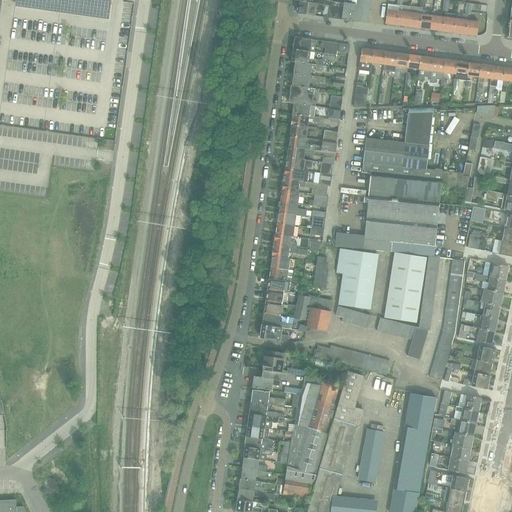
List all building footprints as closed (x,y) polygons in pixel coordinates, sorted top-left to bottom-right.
[(111,0),(15,0),(15,7),(109,20),(111,0)] [(343,0),(343,4),(342,8),(341,20),(352,21),(355,8),(355,4),(355,0),(343,0)] [(312,3),(299,2),(297,14),(315,16),(315,10),(324,12),(325,5),(312,3)] [(471,9),(470,10),(480,12),(481,5),(466,3),(465,8),(471,9)] [(342,8),(337,7),(331,6),(329,18),(341,20),(342,8)] [(399,6),(398,11),(396,25),(408,27),(410,8),(399,6)] [(362,9),(355,8),(352,21),(360,23),(362,9)] [(422,9),(410,8),(408,27),(419,28),(421,14),(422,10),(422,9)] [(471,9),(465,8),(464,14),(463,13),(462,20),(455,19),(453,33),(464,34),(466,21),(467,14),(470,14),(470,10),(471,9)] [(369,10),(362,9),(360,23),(368,24),(369,10)] [(398,11),(387,9),(385,24),(396,25),(398,11)] [(433,11),(422,10),(421,14),(419,28),(431,30),(432,15),(433,11)] [(456,14),(444,13),(444,17),(442,31),(453,33),(455,19),(456,14)] [(444,17),(432,15),(431,30),(442,31),(444,17)] [(478,22),(466,21),(464,34),(477,36),(478,22)] [(316,40),(294,37),(292,49),(310,52),(314,53),(316,40)] [(348,53),(349,45),(339,44),(338,51),(348,53)] [(310,52),(292,49),(291,62),(295,62),(323,66),(324,60),(314,59),(314,53),(310,52)] [(373,50),(361,49),(358,70),(370,72),(371,68),(372,62),(373,50)] [(385,52),(373,50),(372,62),(384,64),(385,52)] [(397,54),(385,52),(384,64),(383,70),(395,72),(397,54)] [(409,55),(397,54),(395,72),(394,78),(399,79),(400,72),(406,73),(407,73),(407,67),(409,55)] [(421,57),(409,55),(407,67),(419,69),(421,57)] [(433,58),(421,57),(419,69),(418,81),(424,81),(424,77),(430,78),(433,58)] [(445,60),(433,58),(430,78),(430,83),(436,83),(436,79),(442,80),(442,78),(443,72),(445,60)] [(457,61),(445,60),(443,72),(455,74),(457,61)] [(469,63),(457,61),(455,74),(454,86),(458,86),(459,82),(458,82),(459,80),(466,81),(467,76),(469,63)] [(323,66),(295,62),(293,73),(311,75),(312,67),(315,68),(315,71),(322,72),(323,66)] [(481,65),(469,63),(467,76),(479,77),(481,65)] [(493,66),(481,65),(479,77),(477,92),(482,94),(484,78),(491,79),(493,66)] [(505,68),(493,66),(491,79),(490,87),(489,95),(488,97),(488,98),(488,103),(492,103),(492,100),(493,95),(495,95),(495,88),(497,88),(498,80),(503,81),(505,68)] [(511,68),(505,68),(503,81),(503,84),(507,84),(507,81),(511,81),(511,68)] [(311,75),(293,73),(291,85),(309,88),(310,82),(325,84),(325,78),(310,76),(311,75)] [(345,80),(335,79),(334,86),(344,87),(345,80)] [(309,88),(291,85),(289,103),(315,107),(316,107),(317,101),(313,101),(313,95),(314,89),(309,88)] [(422,93),(416,92),(414,106),(420,105),(422,93)] [(332,96),(331,96),(329,108),(341,110),(342,98),(332,96)] [(366,100),(354,99),(353,107),(365,107),(366,100)] [(315,107),(289,103),(294,104),(292,115),(313,117),(315,107)] [(495,106),(477,106),(476,113),(492,117),(493,116),(495,107),(495,106)] [(341,110),(329,108),(328,119),(339,121),(341,110)] [(432,118),(434,108),(408,110),(404,143),(429,146),(431,125),(432,118)] [(328,119),(313,117),(292,115),(291,126),(303,127),(307,128),(308,121),(319,123),(319,124),(338,127),(339,121),(328,119)] [(480,125),(474,124),(471,136),(478,137),(480,125)] [(303,127),(291,126),(290,136),(308,139),(309,133),(315,134),(316,129),(307,128),(303,127)] [(337,133),(324,131),(323,141),(336,143),(337,133)] [(308,139),(290,136),(288,147),(335,154),(336,143),(323,141),(322,146),(307,144),(308,139)] [(478,137),(471,136),(468,150),(475,151),(478,137)] [(426,170),(426,169),(429,146),(404,143),(366,139),(363,163),(426,170)] [(511,144),(495,142),(493,149),(511,152),(511,144)] [(335,154),(288,147),(287,157),(305,160),(306,154),(323,157),(322,163),(333,164),(335,154)] [(305,160),(287,157),(285,168),(303,171),(304,168),(311,169),(313,161),(305,160)] [(333,164),(322,163),(319,162),(319,165),(321,165),(320,173),(332,175),(333,164)] [(511,168),(511,169),(510,181),(511,181),(511,163),(504,162),(503,166),(511,168)] [(426,170),(363,163),(362,173),(370,174),(370,177),(441,186),(466,189),(467,189),(467,188),(469,177),(462,176),(463,174),(426,169),(426,170)] [(472,164),(466,163),(463,174),(462,176),(469,177),(472,164)] [(285,168),(283,179),(307,183),(309,172),(303,171),(285,168)] [(332,175),(320,173),(318,184),(327,186),(330,186),(332,175)] [(441,186),(370,177),(368,196),(439,204),(441,186)] [(473,188),(477,189),(481,189),(482,178),(474,178),(473,188)] [(509,185),(507,195),(511,196),(511,181),(510,181),(496,178),(495,182),(509,185)] [(307,183),(283,179),(281,190),(282,190),(298,193),(298,192),(299,187),(312,188),(311,195),(315,195),(326,197),(327,186),(318,184),(307,183)] [(466,189),(464,202),(470,203),(474,189),(467,188),(467,189),(466,189)] [(298,193),(282,190),(280,201),(298,204),(300,192),(298,192),(298,193)] [(503,199),(502,202),(500,209),(511,211),(511,196),(507,195),(487,191),(485,200),(497,203),(498,198),(503,199)] [(326,197),(315,195),(313,206),(327,208),(328,197),(326,197)] [(439,204),(368,196),(364,236),(364,239),(392,242),(391,252),(424,255),(434,256),(435,237),(439,204)] [(298,204),(280,201),(279,212),(291,214),(305,216),(306,210),(298,209),(298,204)] [(476,217),(477,209),(473,208),(470,221),(483,224),(484,219),(476,217)] [(291,214),(279,212),(277,223),(295,226),(296,217),(291,216),(291,214)] [(325,219),(313,217),(311,228),(324,230),(325,219)] [(295,226),(277,223),(275,234),(288,236),(288,234),(294,235),(295,226)] [(511,228),(504,227),(501,240),(511,242),(511,228)] [(324,230),(311,228),(310,235),(323,237),(324,230)] [(364,239),(364,236),(336,233),(335,246),(391,252),(392,242),(364,239)] [(275,234),(273,245),(296,248),(297,243),(290,242),(291,237),(288,236),(275,234)] [(470,235),(469,238),(467,248),(479,250),(481,237),(472,235),(470,235)] [(511,242),(501,240),(501,244),(499,254),(511,257),(511,242)] [(318,252),(319,243),(311,242),(309,250),(318,252)] [(296,248),(273,245),(272,256),(284,258),(288,259),(289,252),(307,255),(308,250),(296,249),(296,248)] [(379,255),(340,249),(336,273),(343,274),(338,305),(371,310),(379,255)] [(427,257),(395,253),(385,318),(417,323),(427,257)] [(284,258),(272,256),(272,257),(271,267),(293,270),(294,264),(289,263),(289,261),(284,260),(284,258)] [(485,262),(483,275),(487,276),(487,277),(505,280),(508,266),(490,263),(485,262)] [(293,270),(271,267),(269,279),(281,281),(281,278),(286,279),(286,278),(291,279),(293,270)] [(483,275),(476,274),(475,280),(489,283),(487,290),(502,294),(505,280),(487,277),(487,276),(483,275)] [(285,281),(281,281),(269,279),(267,291),(283,293),(285,281)] [(327,282),(314,281),(313,287),(326,289),(327,282)] [(481,303),(500,307),(502,294),(487,290),(483,290),(481,303)] [(283,293),(267,291),(265,302),(281,304),(283,293)] [(310,297),(299,295),(296,307),(296,311),(294,318),(308,321),(310,307),(308,307),(310,297)] [(332,302),(310,297),(308,307),(310,307),(330,311),(332,302)] [(470,300),(465,299),(464,304),(465,305),(465,306),(473,308),(474,301),(470,300)] [(281,304),(265,302),(264,313),(279,316),(281,304)] [(500,307),(481,303),(480,309),(484,310),(482,317),(497,320),(500,307)] [(336,316),(343,318),(346,308),(339,306),(336,316)] [(307,321),(306,327),(306,328),(326,332),(331,311),(330,311),(310,307),(308,321),(307,321)] [(352,310),(346,308),(343,318),(342,322),(348,324),(352,310)] [(358,311),(352,310),(348,324),(354,325),(358,311)] [(364,313),(358,311),(354,325),(360,327),(364,313)] [(475,314),(462,312),(461,318),(465,318),(465,319),(474,321),(475,314)] [(279,316),(264,313),(262,325),(281,328),(291,330),(292,324),(278,322),(279,316)] [(370,314),(364,313),(360,327),(366,329),(370,314)] [(482,322),(480,329),(494,332),(497,320),(482,317),(480,316),(479,322),(482,322)] [(377,331),(383,333),(386,319),(381,317),(377,331)] [(392,320),(386,319),(383,333),(388,334),(392,320)] [(398,322),(392,320),(388,334),(394,336),(398,322)] [(404,323),(398,322),(394,336),(400,337),(404,323)] [(410,325),(404,323),(400,337),(406,339),(410,325)] [(281,328),(262,325),(260,338),(286,342),(287,336),(280,335),(281,328)] [(417,327),(410,325),(406,339),(413,340),(415,334),(417,327)] [(480,329),(464,325),(463,331),(478,335),(476,342),(492,345),(494,332),(480,329)] [(428,331),(417,327),(415,334),(426,338),(428,331)] [(455,332),(443,331),(442,331),(441,336),(453,340),(455,334),(455,332)] [(426,338),(415,334),(413,340),(424,344),(426,338)] [(453,340),(441,336),(439,342),(452,345),(453,340)] [(424,344),(413,340),(411,346),(422,349),(424,344)] [(452,345),(439,342),(438,348),(450,351),(452,345)] [(314,357),(321,358),(323,348),(317,346),(314,357)] [(330,346),(329,349),(327,360),(332,361),(336,347),(330,346)] [(422,349),(411,346),(410,351),(421,355),(422,349)] [(479,346),(476,359),(492,362),(495,349),(479,346)] [(342,349),(336,347),(332,361),(338,363),(342,349)] [(329,349),(323,348),(321,358),(327,360),(329,349)] [(450,351),(438,348),(436,354),(448,357),(450,351)] [(348,350),(342,349),(338,363),(344,364),(348,350)] [(353,352),(348,350),(344,364),(350,366),(353,352)] [(262,370),(263,370),(281,373),(284,354),(265,351),(262,370)] [(421,355),(410,351),(408,357),(419,361),(421,355)] [(359,353),(353,352),(350,366),(356,367),(359,353)] [(365,355),(359,353),(356,367),(362,369),(365,355)] [(448,357),(436,354),(434,360),(447,363),(448,357)] [(365,370),(366,370),(371,371),(374,357),(368,356),(365,370)] [(381,359),(374,357),(371,371),(378,373),(381,359)] [(389,361),(381,359),(378,373),(386,375),(389,361)] [(492,362),(476,359),(473,373),(490,376),(492,362)] [(447,363),(434,360),(433,365),(445,369),(446,367),(447,363)] [(445,369),(433,365),(431,372),(443,375),(445,369)] [(452,369),(448,368),(444,380),(449,382),(457,383),(458,379),(450,377),(452,369)] [(261,377),(254,376),(253,388),(272,391),(273,386),(279,386),(280,380),(281,373),(263,370),(261,377)] [(348,371),(338,406),(319,471),(307,511),(334,511),(336,496),(356,425),(358,426),(359,426),(363,412),(354,410),(361,388),(364,376),(348,371)] [(443,375),(431,372),(429,377),(442,380),(443,375)] [(490,376),(473,373),(472,380),(464,379),(463,385),(487,389),(490,376)] [(301,390),(293,389),(285,388),(284,392),(293,394),(300,395),(298,408),(294,432),(292,432),(291,438),(289,453),(287,464),(283,495),(309,498),(310,485),(313,485),(328,434),(327,434),(335,406),(333,405),(338,387),(331,385),(320,382),(320,379),(305,377),(304,384),(301,390)] [(251,402),(268,404),(285,407),(286,400),(269,398),(270,392),(252,390),(251,402)] [(452,392),(444,391),(442,403),(448,404),(448,405),(449,405),(452,392)] [(388,511),(416,511),(436,398),(410,393),(388,511)] [(300,395),(293,394),(291,407),(298,408),(300,395)] [(466,395),(463,407),(478,410),(481,398),(466,395)] [(268,404),(251,402),(249,413),(284,418),(284,414),(277,413),(267,411),(268,404)] [(448,404),(442,403),(439,416),(445,417),(448,405),(448,404)] [(462,407),(459,419),(476,423),(478,410),(463,407),(462,407)] [(285,419),(284,418),(249,413),(247,426),(264,428),(265,421),(278,423),(278,422),(284,423),(285,419)] [(459,420),(452,419),(450,425),(458,426),(457,432),(473,435),(476,423),(459,419),(459,420)] [(269,429),(264,428),(247,426),(246,436),(246,437),(261,439),(261,438),(262,433),(268,434),(269,429)] [(437,428),(432,427),(430,441),(434,442),(434,441),(435,433),(442,434),(443,430),(437,428)] [(452,444),(453,445),(470,448),(473,435),(457,432),(454,432),(452,444)] [(261,439),(246,437),(244,446),(267,450),(268,439),(261,438),(261,439)] [(470,448),(453,445),(451,457),(468,461),(470,448)] [(267,450),(244,446),(244,447),(243,457),(258,459),(259,454),(270,456),(271,451),(267,450)] [(282,453),(281,453),(280,463),(287,464),(289,453),(282,452),(282,453)] [(243,457),(242,468),(266,471),(266,472),(273,473),(274,468),(257,466),(258,459),(243,457)] [(468,461),(451,457),(448,470),(465,474),(466,473),(463,473),(466,461),(468,462),(468,461)] [(242,468),(241,479),(240,479),(255,481),(256,475),(266,476),(266,472),(266,471),(242,468)] [(437,486),(438,480),(435,480),(437,472),(430,470),(428,484),(437,486)] [(453,475),(451,488),(466,491),(468,478),(453,475)] [(255,481),(240,479),(239,489),(264,493),(265,488),(261,488),(262,482),(255,481)] [(466,491),(451,488),(448,502),(463,505),(466,491)] [(264,493),(239,489),(237,499),(252,501),(253,496),(274,499),(279,499),(280,495),(274,494),(264,493)] [(252,501),(237,499),(237,500),(235,511),(261,511),(262,508),(251,507),(252,501)] [(0,511),(25,511),(23,507),(16,507),(16,500),(0,500),(0,511)] [(461,511),(463,505),(448,502),(446,509),(444,509),(443,511),(433,510),(432,511),(461,511)]
